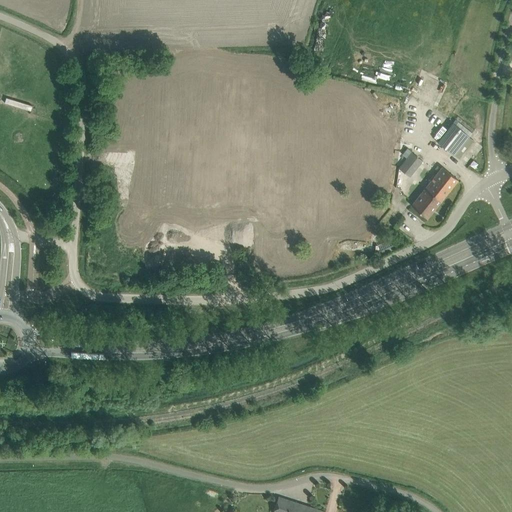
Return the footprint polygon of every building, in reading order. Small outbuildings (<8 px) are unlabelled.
[(418,82),(415,90),(422,93),(425,85),(418,82)] [(128,104),(116,131),(145,144),(157,117),(128,104)] [(469,136),(461,129),(453,122),(437,142),(454,155),(469,136)] [(422,161),(411,152),(398,168),(409,177),(422,161)] [(458,180),(450,173),(441,167),(417,198),(411,205),(427,218),(458,180)] [(325,511),(278,496),(272,511),(325,511)]
